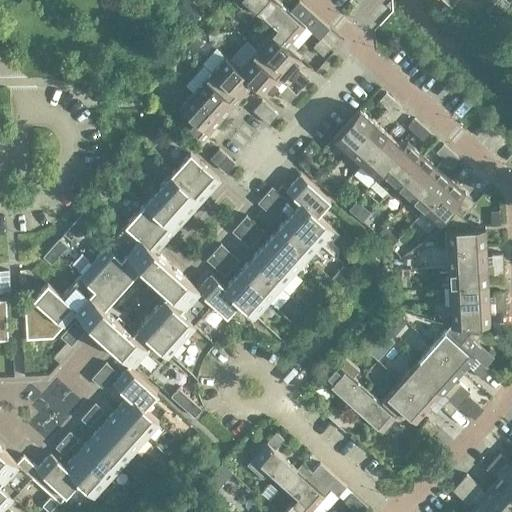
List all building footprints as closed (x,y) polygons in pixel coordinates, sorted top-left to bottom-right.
[(262,14),(274,0),(233,0),(241,7),(236,11),(252,25),(262,14)] [(298,0),(289,10),(277,0),(274,0),(262,14),(276,26),(271,33),(286,46),(287,46),(305,26),(319,38),(313,46),(323,55),(330,47),(320,38),(329,27),(298,0)] [(495,0),(487,10),(494,17),(495,17),(509,2),(507,0),(495,0)] [(286,46),(271,33),(258,47),(273,60),(267,68),(281,81),(301,59),(287,46),(286,46)] [(258,47),(243,63),(240,67),(239,68),(254,82),(254,83),(268,96),(281,81),(267,68),(273,60),(258,47)] [(225,55),(212,70),(227,83),(220,90),(235,104),(254,83),(254,82),(239,68),(240,67),(225,55)] [(291,78),(301,87),(309,78),(299,69),(291,78)] [(227,83),(212,70),(193,91),(222,118),(235,104),(220,90),(227,83)] [(278,93),(288,102),(295,94),(285,84),(278,93)] [(222,118),(193,91),(179,106),(193,119),(187,126),(203,140),(222,118)] [(386,108),(394,99),(385,92),(378,100),(386,108)] [(260,117),(270,107),(261,99),(252,110),(260,117)] [(394,115),(401,106),(394,99),(386,108),(394,115)] [(268,124),(278,114),(270,107),(260,117),(268,124)] [(359,108),(333,138),(348,151),(374,121),(359,108)] [(415,133),(422,125),(414,117),(406,126),(415,133)] [(374,121),(348,151),(362,164),(388,134),(374,121)] [(423,140),(430,132),(422,125),(415,133),(423,140)] [(388,134),(362,164),(376,177),(381,171),(403,147),(402,146),(388,134)] [(389,191),(395,184),(422,154),(407,140),(402,146),(403,147),(381,171),(376,177),(375,178),(389,191)] [(443,159),(451,150),(442,143),(435,151),(443,159)] [(219,147),(210,157),(218,165),(227,155),(219,147)] [(451,166),(458,157),(451,150),(443,159),(451,166)] [(190,152),(171,173),(200,200),(220,178),(190,152)] [(422,154),(395,184),(410,197),(436,167),(422,154)] [(227,155),(218,165),(225,172),(234,161),(227,155)] [(436,167),(410,197),(424,209),(451,179),(436,167)] [(171,173),(157,188),(187,215),(200,200),(171,173)] [(300,173),(286,189),(300,201),(301,201),(317,215),(317,214),(330,200),(300,173)] [(451,179),(424,209),(445,228),(459,213),(452,207),(459,200),(469,209),(475,201),(451,179)] [(289,202),(276,190),(271,186),(257,202),(275,218),(289,202)] [(157,188),(144,203),(174,230),(187,215),(157,188)] [(459,213),(445,228),(446,247),(486,245),(485,225),(473,225),(463,216),(469,209),(459,200),(452,207),(459,213)] [(300,201),(288,215),(318,242),(332,227),(317,214),(317,215),(301,201),(300,201)] [(156,250),(174,230),(144,203),(126,223),(156,250)] [(83,210),(67,229),(75,236),(91,218),(83,210)] [(231,230),(237,235),(250,246),(264,230),(246,215),(231,230)] [(288,215),(275,230),(305,256),(318,242),(288,215)] [(126,223),(98,255),(79,276),(109,302),(156,250),(126,223)] [(275,230),(263,244),(292,271),(305,256),(275,230)] [(58,238),(42,256),(50,263),(67,245),(58,238)] [(280,285),(250,258),(243,265),(237,260),(238,259),(220,243),(214,250),(268,298),(280,285)] [(263,244),(250,258),(280,285),(292,271),(263,244)] [(486,245),(446,247),(447,266),(487,264),(486,245)] [(268,298),(214,250),(206,259),(212,265),(229,281),(225,286),(241,300),(239,301),(253,314),(268,298)] [(503,263),(502,252),(491,253),(492,264),(503,263)] [(166,259),(151,275),(159,282),(173,266),(166,259)] [(503,263),(492,264),(492,273),(504,273),(503,263)] [(487,264),(447,266),(448,285),(488,283),(487,264)] [(409,269),(401,270),(401,286),(410,286),(409,269)] [(197,288),(213,302),(212,303),(227,316),(239,301),(241,300),(225,286),(211,273),(197,288)] [(183,275),(167,293),(118,348),(147,375),(212,303),(213,302),(197,288),(183,275)] [(76,310),(87,320),(90,323),(109,302),(79,276),(62,295),(47,282),(34,297),(25,297),(26,337),(53,336),(76,310)] [(488,283),(448,285),(449,305),(489,303),(488,283)] [(494,292),(495,302),(505,302),(504,291),(494,292)] [(0,338),(8,338),(6,298),(0,298),(0,338)] [(489,303),(449,305),(450,324),(466,338),(479,323),(490,323),(490,313),(505,312),(505,302),(495,302),(489,303)] [(403,319),(397,314),(385,327),(391,333),(396,328),(395,327),(403,319)] [(115,316),(100,332),(107,339),(122,323),(115,316)] [(84,329),(82,326),(74,319),(60,335),(70,344),(84,329)] [(450,324),(431,345),(461,372),(475,357),(460,344),(466,338),(450,324)] [(461,372),(431,345),(418,359),(433,373),(427,380),(442,393),(461,372)] [(324,378),(353,404),(367,389),(353,376),(359,369),(344,355),(324,378)] [(418,359),(401,379),(399,381),(429,407),(442,393),(427,380),(433,373),(418,359)] [(115,370),(109,365),(105,361),(91,377),(102,386),(115,370)] [(482,378),(489,370),(479,361),(472,369),(482,378)] [(127,367),(113,382),(127,395),(128,394),(143,408),(144,407),(157,393),(127,367)] [(429,407),(399,381),(386,395),(402,409),(401,410),(415,422),(429,407)] [(458,405),(470,391),(459,382),(448,396),(458,405)] [(194,417),(197,414),(201,408),(178,387),(170,395),(194,417)] [(381,401),(367,389),(353,404),(382,430),(401,410),(402,409),(386,395),(381,401)] [(127,395),(116,408),(146,434),(144,407),(143,408),(128,394),(127,395)] [(458,405),(448,396),(439,405),(449,414),(458,405)] [(95,402),(81,418),(89,425),(103,409),(95,402)] [(325,414),(346,432),(353,423),(333,405),(325,414)] [(116,408),(102,423),(132,450),(146,434),(116,408)] [(420,426),(431,435),(438,427),(428,417),(420,426)] [(102,423),(90,437),(119,464),(132,450),(102,423)] [(69,430),(55,446),(63,453),(77,438),(72,433),(69,430)] [(269,470),(283,483),(296,468),(275,449),(284,439),(276,431),(247,463),(263,477),(269,470)] [(90,437),(77,451),(107,478),(119,464),(90,437)] [(0,510),(31,476),(31,475),(16,462),(0,446),(0,510)] [(64,465),(64,466),(79,480),(93,493),(107,478),(77,451),(64,465)] [(23,454),(16,462),(31,475),(31,476),(60,501),(79,480),(64,466),(64,465),(50,452),(37,467),(23,454)] [(302,461),(296,468),(283,483),(297,495),(291,501),(302,511),(309,511),(330,489),(337,495),(346,486),(319,462),(312,470),(302,461)] [(511,477),(504,471),(491,485),(511,503),(511,477)] [(452,489),(464,500),(468,503),(482,487),(466,473),(452,489)] [(511,511),(511,503),(491,485),(478,500),(492,511),(511,511)] [(52,509),(58,502),(48,493),(41,499),(52,509)] [(492,511),(478,500),(467,511),(492,511)] [(302,511),(291,501),(281,511),(302,511)]
